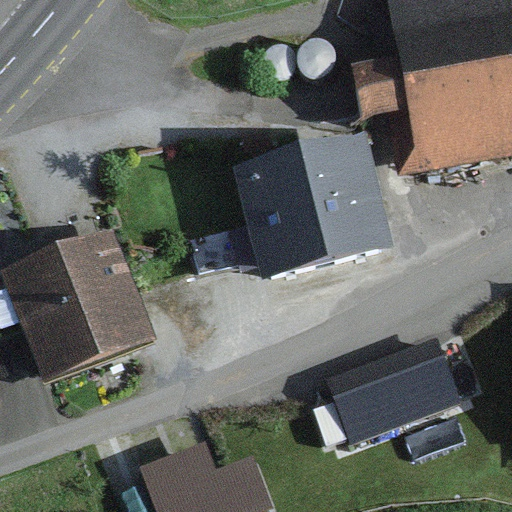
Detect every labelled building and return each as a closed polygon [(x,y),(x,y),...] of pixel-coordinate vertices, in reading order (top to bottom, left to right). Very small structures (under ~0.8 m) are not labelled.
[(511,164),(511,0),(389,0),(392,10),(369,15),(379,67),(352,72),(363,132),(386,128),(396,186),(511,164)] [(363,141),(234,174),(264,289),(393,256),(363,141)] [(159,347),(115,231),(0,274),(0,278),(43,391),(159,347)] [(437,343),(325,383),(350,450),(462,408),(437,343)] [(139,471),(153,511),(274,511),(256,461),(218,475),(207,446),(139,471)]
